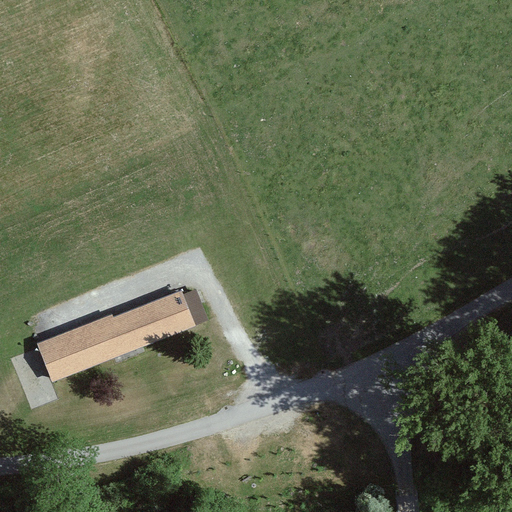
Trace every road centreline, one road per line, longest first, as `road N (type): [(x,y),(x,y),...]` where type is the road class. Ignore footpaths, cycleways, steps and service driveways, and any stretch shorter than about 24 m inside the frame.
road 1 (unclassified): [(374,380),(296,394),(152,447),(0,475)]
road 2 (unclassified): [(374,380),(511,289)]
road 3 (unclassified): [(407,511),(395,427),(374,380)]
